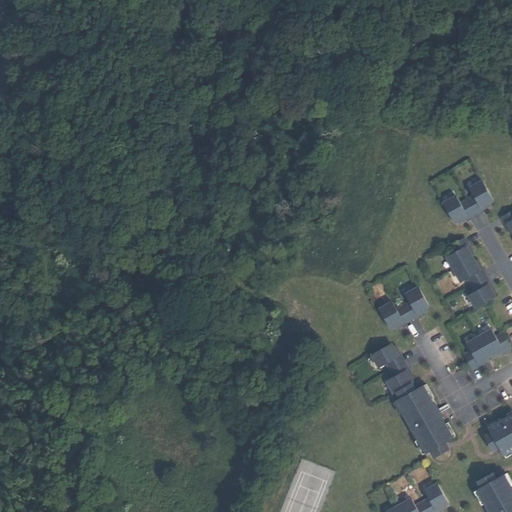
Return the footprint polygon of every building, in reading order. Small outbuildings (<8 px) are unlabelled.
[(455,222),(457,225),(460,224),(469,218),(471,221),(485,213),(484,210),(493,205),(496,203),(485,183),(472,191),(476,198),(463,206),(459,198),(446,206),(447,209),(455,222)] [(511,213),(502,218),(506,226),(508,224),(511,230),(511,213)] [(470,246),(467,239),(451,247),(455,254),(448,258),(462,284),(469,280),(476,293),(469,297),(476,310),(496,299),(494,296),(489,287),(491,285),(484,271),(481,272),(476,263),(473,257),(468,248),(470,246)] [(390,327),(392,330),(395,329),(404,323),(406,326),(420,318),(419,316),(428,310),(431,308),(420,289),(407,296),(411,303),(398,311),(394,304),(381,311),(382,314),(390,327)] [(501,351),(503,353),(510,349),(502,334),(495,338),(491,331),(466,345),(470,352),(463,356),(471,371),(479,367),(477,364),(487,359),(492,356),(501,351)] [(411,384),(412,384),(411,380),(406,371),(408,369),(400,355),(398,357),(393,347),(391,344),(371,355),(379,368),(386,364),(393,377),(386,381),(393,394),(396,392),(411,384)] [(487,359),(477,364),(479,367),(488,362),(487,359)] [(396,392),(398,396),(405,392),(406,395),(414,391),(411,384),(396,392)] [(451,439),(454,437),(447,424),(445,424),(431,399),(433,398),(425,385),(422,387),(430,400),(426,402),(440,427),(443,426),(451,439)] [(400,399),(395,401),(424,454),(428,451),(430,455),(437,451),(435,447),(443,443),(451,439),(443,426),(440,427),(426,402),(430,400),(422,387),(414,391),(406,395),(405,392),(398,396),(400,399)] [(483,426),(485,429),(511,414),(510,411),(483,426)] [(496,448),(500,455),(511,448),(511,413),(511,414),(485,429),(488,433),(485,435),(489,442),(492,440),(496,448)] [(485,435),(481,437),(490,452),(496,448),(492,440),(489,442),(485,435)] [(437,451),(430,455),(432,458),(446,450),(443,443),(435,447),(437,451)] [(511,448),(500,455),(502,458),(511,452),(511,448)] [(474,480),(476,484),(483,480),(484,483),(492,479),(489,472),(474,480)] [(503,473),(500,475),(507,488),(504,490),(511,504),(511,493),(509,487),(510,487),(503,473)] [(477,487),(473,489),(480,503),(485,511),(511,511),(511,504),(504,490),(507,488),(500,475),(492,479),(484,483),(483,480),(476,484),(477,487)] [(434,511),(433,510),(442,505),(446,503),(434,483),(422,491),(426,498),(413,505),(408,498),(384,511),(434,511)] [(477,504),(480,503),(473,489),(470,491),(477,504)]
